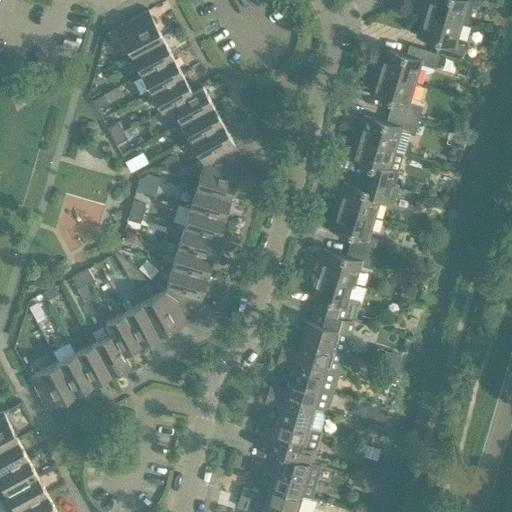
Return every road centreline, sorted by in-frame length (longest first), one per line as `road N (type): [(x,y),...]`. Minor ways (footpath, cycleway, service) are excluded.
road 1 (residential): [(328,13),(334,51),(249,331),(216,369),(183,511)]
road 2 (unknown): [(511,149),(405,511)]
road 3 (unclassified): [(474,511),(511,385)]
